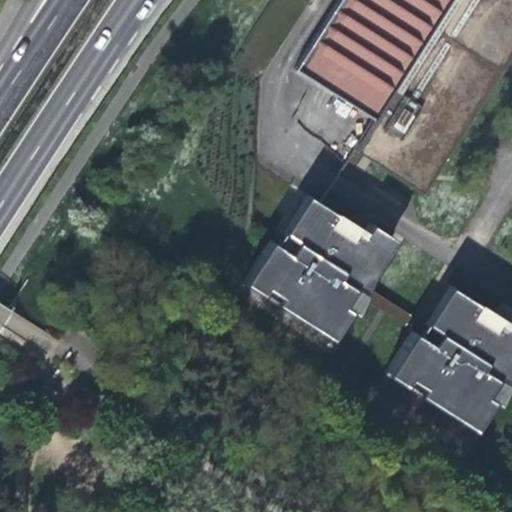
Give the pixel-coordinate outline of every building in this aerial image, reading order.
[(455,132),(495,70),(489,66),(511,27),(511,0),(335,0),(291,70),(371,121),(379,126),(391,106),(406,115),(386,145),(430,172),(450,141),(448,139),(453,131),(455,132)] [(495,70),(511,42),(511,27),(489,66),(495,70)] [(416,193),(430,172),(386,145),(406,115),(391,106),(379,126),(371,121),(351,151),(416,193)] [(337,304),(345,292),(347,289),(340,284),(345,275),(358,284),(365,272),(363,271),(385,236),(364,222),(360,230),(357,235),(349,230),(344,238),(323,225),(331,212),(316,203),(301,193),(276,232),(284,237),(277,248),(264,240),(237,282),(327,338),(346,310),(337,304)] [(360,230),(331,212),(323,225),(344,238),(349,230),(357,235),(360,230)] [(345,292),(406,331),(423,341),(431,330),(418,322),(358,284),(345,275),(340,284),(347,289),(345,292)] [(443,283),(418,322),(431,330),(423,341),(406,331),(380,372),(469,428),(487,399),(480,394),(489,382),(491,380),(483,375),(488,366),(501,374),(509,363),(506,361),(511,351),(511,315),(506,311),(501,320),(498,324),(491,319),(486,327),(465,314),(473,302),(443,283)] [(501,320),(473,302),(465,314),(486,327),(491,319),(498,324),(501,320)] [(511,380),(501,374),(488,366),(483,375),(491,380),(489,382),(511,397),(511,380)]
